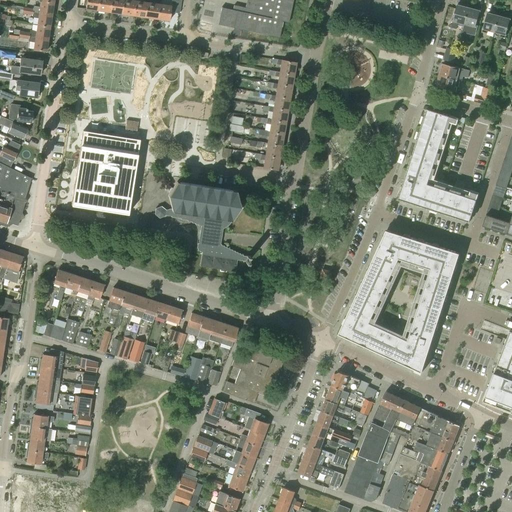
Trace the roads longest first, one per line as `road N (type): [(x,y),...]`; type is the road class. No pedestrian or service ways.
road 1 (residential): [(376,214),(467,244),(508,119)]
road 2 (residential): [(3,470),(34,248)]
road 3 (residential): [(182,294),(189,236),(38,214)]
road 4 (residential): [(38,214),(66,21)]
road 5 (unclassified): [(480,416),(321,343)]
road 6 (unclassified): [(182,294),(34,248)]
road 7 (residential): [(270,322),(294,179)]
road 8 (residential): [(321,343),(376,214)]
road 9 (residential): [(271,472),(321,343)]
road 10 (residential): [(294,179),(161,158)]
road 11 (residential): [(315,56),(183,37)]
road 12 (residential): [(376,214),(415,94)]
road 13 (residential): [(294,179),(315,56)]
road 14 (residential): [(386,511),(271,472)]
